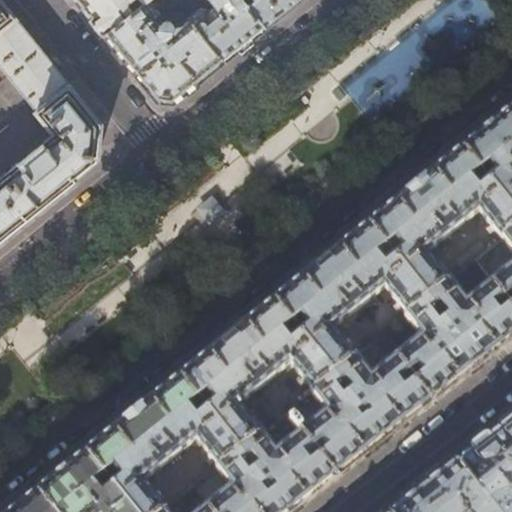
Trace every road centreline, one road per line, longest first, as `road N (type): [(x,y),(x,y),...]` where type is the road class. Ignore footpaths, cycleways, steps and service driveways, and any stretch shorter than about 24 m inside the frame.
road 1 (secondary): [(0,485),(511,72)]
road 2 (secondary): [(348,0),(157,154)]
road 3 (residential): [(511,380),(345,511)]
road 4 (secondary): [(157,154),(0,281)]
road 5 (residential): [(36,0),(157,154)]
